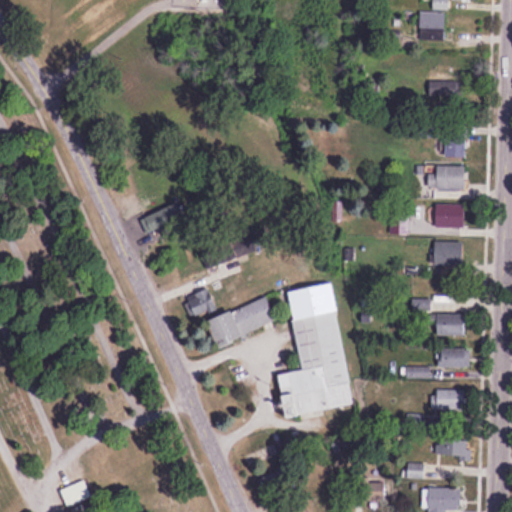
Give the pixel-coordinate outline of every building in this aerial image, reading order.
[(420,12),(420,39),(446,39),(446,12),(420,12)] [(429,96),(464,96),(464,81),(429,80),(429,96)] [(467,158),(467,133),(447,133),(447,158),(467,158)] [(467,165),(439,165),(439,174),(431,174),(431,189),(467,189),(467,165)] [(140,222),(148,238),(186,219),(178,203),(140,222)] [(467,204),(437,204),(437,228),(467,228),(467,204)] [(465,242),(437,242),(437,265),(465,265),(465,242)] [(204,254),(209,268),(222,263),(216,249),(204,254)] [(291,292),(303,371),(279,374),(285,417),(355,407),(336,285),(291,292)] [(209,320),(219,346),(279,324),(270,298),(209,320)] [(468,314),(439,314),(439,336),(468,336),(468,314)] [(473,367),(473,348),(439,348),(439,367),(473,367)] [(467,390),(434,390),(434,410),(467,410),(467,390)] [(436,439),(436,458),(472,458),(472,439),(436,439)] [(409,479),(425,479),(425,462),(409,462),(409,479)] [(258,481),(268,499),(302,481),(292,463),(258,481)] [(93,499),(86,481),(62,490),(69,508),(93,499)] [(424,511),(429,511),(452,511),(453,511),(463,511),(463,488),(424,488),(424,511)]
